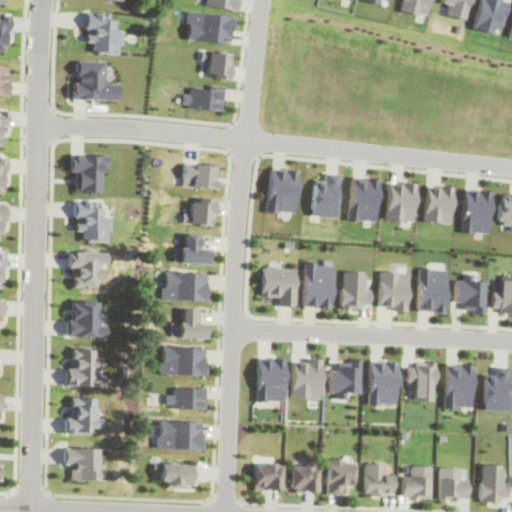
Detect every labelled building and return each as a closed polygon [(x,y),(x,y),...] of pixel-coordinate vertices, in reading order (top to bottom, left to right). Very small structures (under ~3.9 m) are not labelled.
[(339,484),(350,484),(350,460),(325,460),(325,493),(339,493),(339,484)] [(279,489),(279,463),(252,463),(252,489),(279,489)] [(389,493),(389,473),(381,473),(381,463),(361,463),(361,493),(389,493)] [(315,490),(315,465),(287,465),(287,490),(315,490)] [(427,466),(403,466),(403,496),(427,496),(427,466)]
